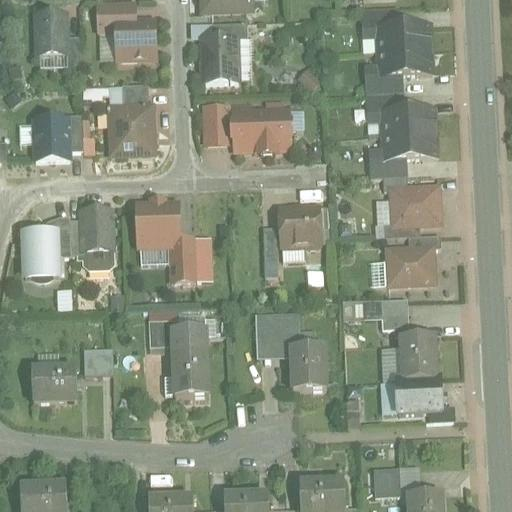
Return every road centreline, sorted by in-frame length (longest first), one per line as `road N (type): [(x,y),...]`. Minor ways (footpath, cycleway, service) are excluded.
road 1 (tertiary): [(476,0),(495,383)]
road 2 (residential): [(0,443),(207,458),(305,442)]
road 3 (residential): [(0,250),(30,193),(186,181)]
road 4 (residential): [(186,181),(178,0)]
road 5 (tertiary): [(495,383),(502,511)]
